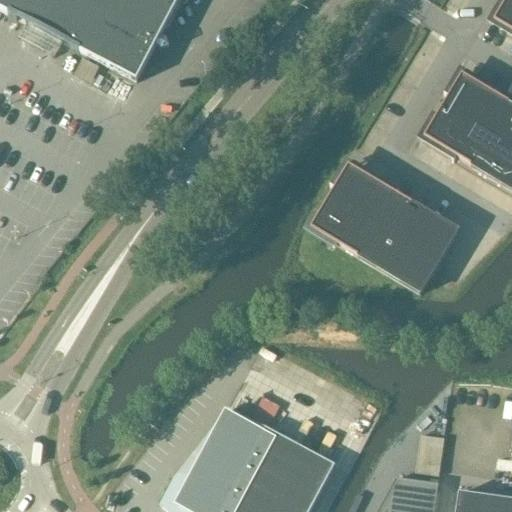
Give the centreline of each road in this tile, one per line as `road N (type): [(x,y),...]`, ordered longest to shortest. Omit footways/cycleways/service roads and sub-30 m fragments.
road 1 (primary): [(136,235),(333,0)]
road 2 (unclassified): [(499,224),(386,157),(462,37)]
road 3 (primary): [(26,442),(136,235)]
road 4 (primary): [(136,235),(93,277),(0,410)]
